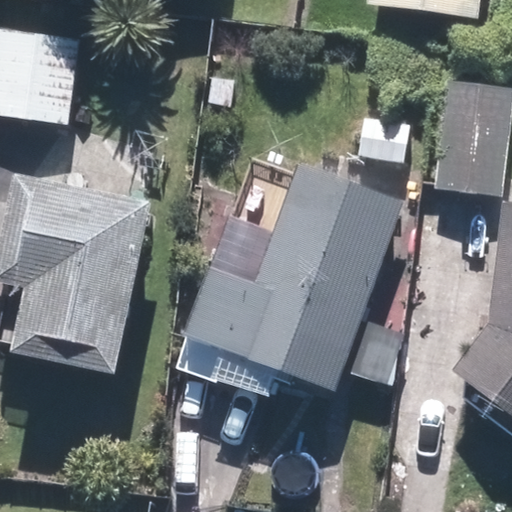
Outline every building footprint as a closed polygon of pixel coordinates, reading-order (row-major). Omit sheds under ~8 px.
[(504,0),(384,0),(383,7),(503,18),(504,0)] [(84,37),(0,27),(0,115),(74,125),(84,37)] [(511,83),(451,78),(441,193),(511,199),(511,83)] [(275,230),(230,213),(177,355),(271,390),(279,370),(336,391),(408,196),(302,156),(275,230)] [(13,178),(0,248),(0,284),(22,288),(10,354),(119,373),(150,203),(13,178)] [(451,371),(511,419),(511,209),(501,208),(493,320),(451,371)]
